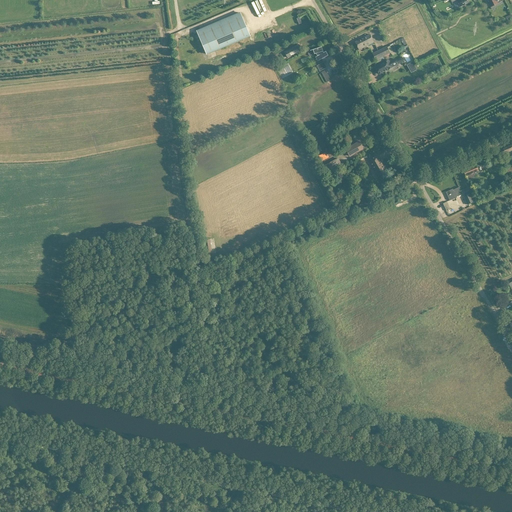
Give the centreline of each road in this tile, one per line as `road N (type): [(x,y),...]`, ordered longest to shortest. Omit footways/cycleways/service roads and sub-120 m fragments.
road 1 (unclassified): [(6,369),(417,179)]
road 2 (unclassified): [(347,511),(0,436)]
road 3 (unclassified): [(417,179),(313,0)]
road 4 (unclassified): [(507,336),(417,179)]
